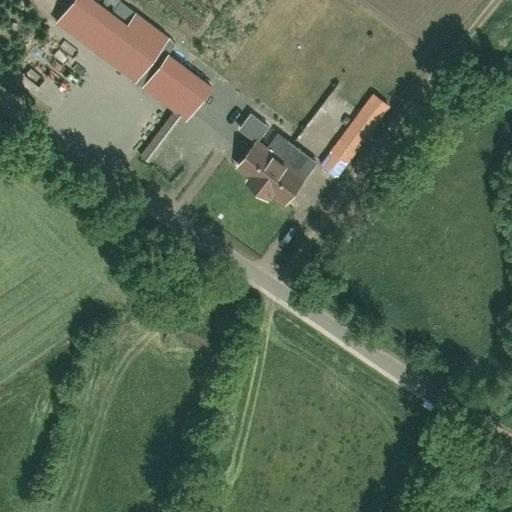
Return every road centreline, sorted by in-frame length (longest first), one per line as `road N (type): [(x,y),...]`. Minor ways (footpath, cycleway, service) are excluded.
road 1 (unclassified): [(511,444),(0,103)]
road 2 (track): [(499,0),(272,290)]
